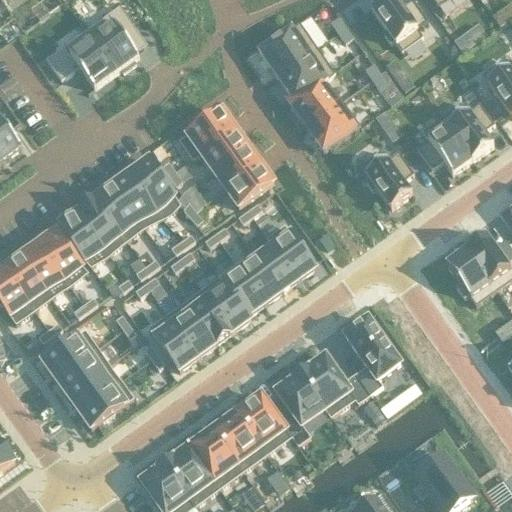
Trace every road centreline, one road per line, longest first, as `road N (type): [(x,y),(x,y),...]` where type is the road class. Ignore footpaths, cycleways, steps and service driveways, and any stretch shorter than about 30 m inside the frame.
road 1 (residential): [(86,479),(380,268)]
road 2 (unknown): [(463,369),(266,511)]
road 3 (residential): [(0,215),(134,119),(180,75)]
road 4 (residential): [(511,436),(406,290),(380,268)]
road 5 (residential): [(380,268),(511,172)]
